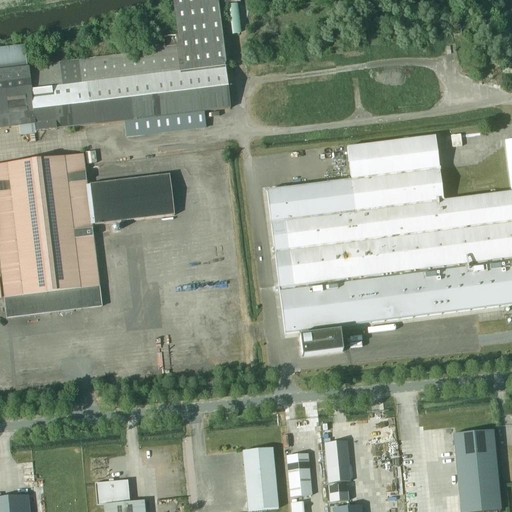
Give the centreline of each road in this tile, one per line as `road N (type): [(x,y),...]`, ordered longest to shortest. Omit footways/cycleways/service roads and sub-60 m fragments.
road 1 (tertiary): [(511,377),(0,425)]
road 2 (unknown): [(0,162),(245,136)]
